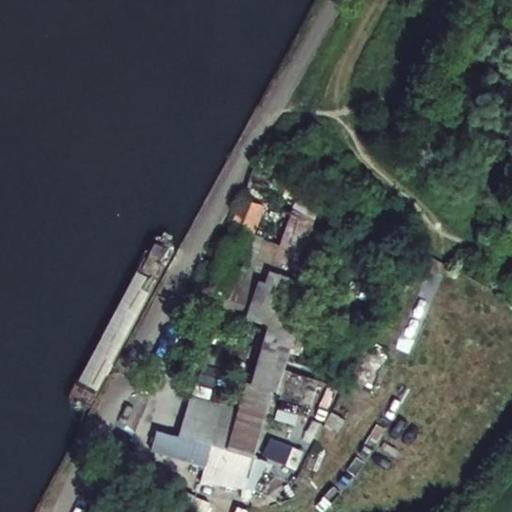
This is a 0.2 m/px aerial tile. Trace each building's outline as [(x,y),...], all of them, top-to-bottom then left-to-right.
[(228,241),(248,248),(264,198),(234,190),(218,229),(232,231),(228,241)] [(316,212),(290,199),(269,250),(288,258),(297,232),(308,235),(316,212)] [(208,307),(240,314),(250,274),(218,266),(208,307)] [(284,271),(253,270),(247,309),(280,312),(284,271)] [(237,404),(186,395),(177,432),(154,427),(151,446),(186,456),(181,477),(254,487),(268,458),(254,454),(271,385),(243,378),(237,404)]
